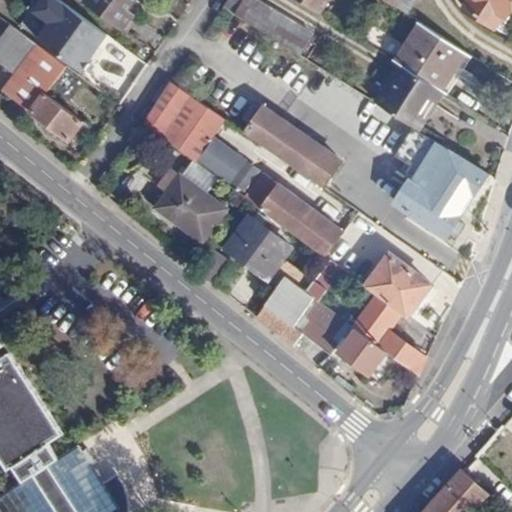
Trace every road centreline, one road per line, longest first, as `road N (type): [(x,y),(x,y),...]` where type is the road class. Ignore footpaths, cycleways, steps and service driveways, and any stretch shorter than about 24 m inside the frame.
road 1 (residential): [(396,445),(68,188)]
road 2 (residential): [(68,188),(206,0)]
road 3 (tertiary): [(484,324),(396,445)]
